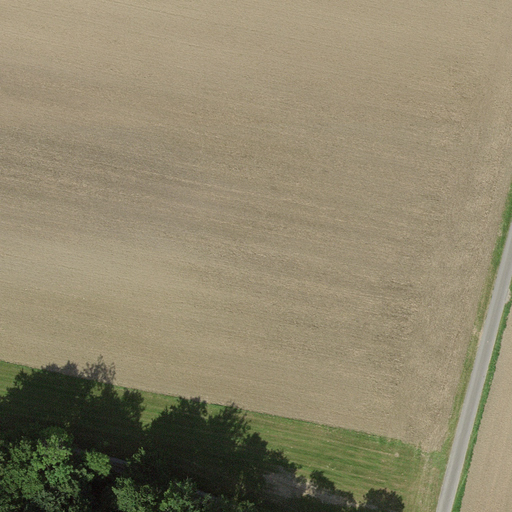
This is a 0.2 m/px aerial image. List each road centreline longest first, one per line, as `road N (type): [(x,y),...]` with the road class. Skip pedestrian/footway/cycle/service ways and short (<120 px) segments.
road 1 (track): [(447,511),(511,262)]
road 2 (track): [(0,453),(55,457),(225,511)]
